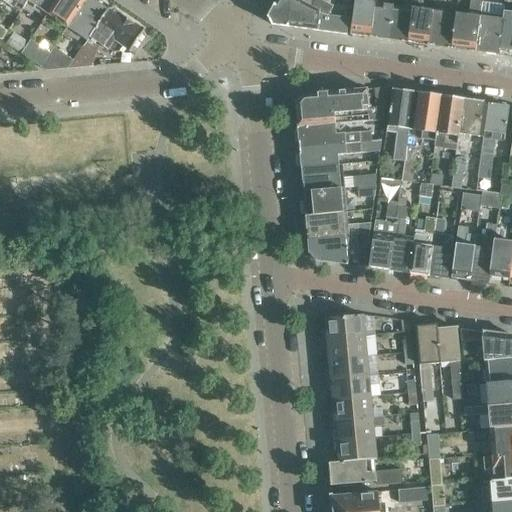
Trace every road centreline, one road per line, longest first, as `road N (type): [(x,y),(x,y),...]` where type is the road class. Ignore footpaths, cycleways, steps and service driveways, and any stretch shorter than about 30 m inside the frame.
road 1 (residential): [(511,87),(251,58)]
road 2 (residential): [(0,100),(172,85),(229,34)]
road 3 (residential): [(511,309),(271,280)]
road 4 (residential): [(293,511),(271,280)]
road 5 (residential): [(271,280),(251,58)]
